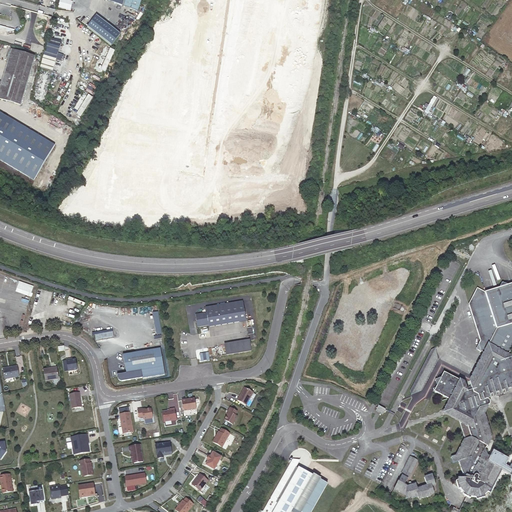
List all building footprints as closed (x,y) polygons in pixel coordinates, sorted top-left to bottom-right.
[(65,0),(60,0),(59,8),(71,11),(73,2),(72,2),(65,0)] [(143,0),(124,0),(123,5),(140,11),(143,0)] [(59,22),(54,37),(58,38),(58,36),(61,37),(63,30),(60,29),(62,23),(59,22)] [(100,71),(113,50),(95,35),(94,36),(89,31),(87,33),(81,41),(87,45),(84,52),(82,51),(80,56),(78,55),(74,62),(76,63),(83,67),(97,75),(99,70),(100,71)] [(46,42),(40,67),(52,70),(58,46),(46,42)] [(32,64),(34,55),(16,50),(13,59),(19,61),(32,64)] [(26,85),(32,64),(19,61),(13,59),(12,64),(2,98),(20,104),(26,85)] [(80,71),(83,67),(76,63),(73,67),(80,71)] [(5,116),(0,112),(0,160),(6,164),(34,180),(55,145),(46,139),(28,129),(5,116)] [(487,344),(480,358),(474,370),(477,381),(473,382),(469,372),(464,369),(464,370),(448,362),(438,383),(453,390),(446,405),(465,414),(470,430),(460,447),(455,449),(457,456),(464,454),(469,470),(469,471),(464,471),(463,474),(460,474),(464,483),(465,482),(469,486),(468,488),(476,492),(476,490),(482,491),(483,492),(491,489),(491,488),(495,485),(496,486),(510,459),(500,454),(502,448),(502,447),(501,446),(500,446),(498,447),(497,450),(493,448),(490,440),(493,438),(497,428),(490,404),(495,396),(493,389),(496,389),(495,385),(511,379),(511,272),(511,273),(507,270),(504,275),(489,280),(481,276),(472,293),(477,308),(484,329),(483,332),(487,344)] [(31,293),(33,286),(18,281),(16,288),(21,290),(31,293)] [(243,300),(205,307),(206,312),(208,325),(209,326),(246,320),(243,300)] [(158,311),(152,312),(155,334),(161,333),(158,311)] [(208,325),(206,312),(195,314),(197,327),(208,325)] [(112,331),(94,334),(95,340),(113,337),(112,331)] [(435,341),(425,359),(414,381),(416,386),(425,382),(442,349),(440,339),(435,341)] [(249,340),(225,344),(226,354),(251,350),(249,341),(249,340)] [(160,349),(123,355),(125,369),(133,367),(134,372),(141,371),(142,379),(164,375),(160,349)] [(69,361),(65,362),(67,373),(76,371),(74,361),(71,362),(69,362),(69,361)] [(134,372),(133,367),(125,369),(126,374),(120,375),(120,377),(117,377),(118,379),(118,380),(118,381),(119,381),(119,382),(120,382),(121,382),(127,381),(142,379),(141,371),(134,372)] [(17,379),(16,368),(1,371),(3,381),(17,379)] [(58,380),(55,369),(46,371),(42,372),(42,373),(44,383),(58,380)] [(247,405),(253,393),(245,388),(238,400),(247,405)] [(78,394),(69,396),(71,410),(80,408),(79,403),(80,403),(79,398),(78,394)] [(389,401),(382,398),(379,403),(387,406),(389,401)] [(196,410),(194,399),(181,401),(183,412),(196,410)] [(229,413),(225,421),(234,425),(238,417),(236,416),(238,412),(231,408),(228,412),(229,413)] [(152,419),(150,410),(141,411),(141,410),(137,411),(138,419),(142,418),(143,421),(152,419)] [(176,420),(174,410),(169,411),(163,413),(162,414),(164,423),(176,420)] [(132,433),(129,414),(119,416),(122,435),(132,433)] [(214,443),(223,448),(231,434),(222,430),(220,433),(219,432),(214,443)] [(69,439),(72,456),(88,453),(86,445),(87,444),(86,436),(69,439)] [(169,444),(155,446),(157,460),(163,459),(162,455),(165,455),(171,454),(169,444)] [(142,463),(139,446),(128,448),(129,452),(130,452),(132,465),(142,463)] [(422,453),(415,449),(406,466),(413,470),(422,453)] [(207,466),(215,471),(222,458),(214,453),(211,458),(209,462),(207,466)] [(298,462),(299,460),(292,457),(283,474),(264,507),(269,511),(272,511),(311,511),(316,504),(330,478),(300,462),(300,463),(298,462)] [(78,463),(81,478),(92,476),(90,465),(89,465),(88,461),(78,463)] [(412,472),(405,468),(397,483),(409,489),(409,494),(416,492),(416,493),(421,491),(422,493),(427,492),(427,493),(435,490),(435,489),(439,488),(437,481),(440,479),(436,467),(428,470),(431,478),(421,482),(420,477),(411,479),(409,478),(412,472)] [(124,478),(126,488),(146,484),(144,475),(140,476),(140,475),(124,478)] [(201,493),(209,482),(201,476),(193,486),(201,493)] [(0,490),(1,496),(11,494),(8,477),(0,478),(0,490)] [(93,496),(92,486),(77,488),(78,499),(85,499),(84,498),(93,496)] [(50,501),(59,499),(57,487),(48,489),(50,501)] [(43,502),(41,492),(27,494),(29,507),(35,506),(35,504),(43,502)] [(176,511),(189,511),(194,506),(187,500),(184,503),(183,502),(176,511)]
